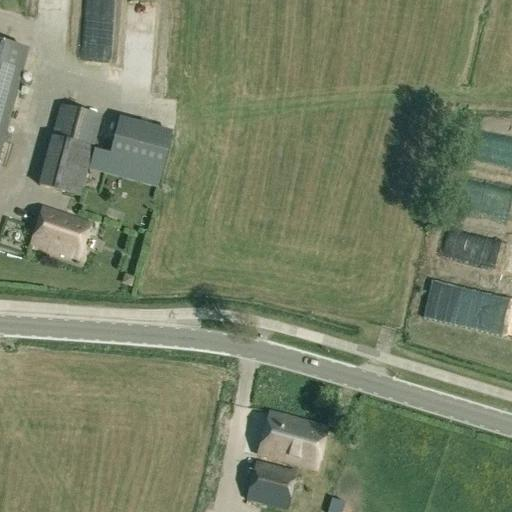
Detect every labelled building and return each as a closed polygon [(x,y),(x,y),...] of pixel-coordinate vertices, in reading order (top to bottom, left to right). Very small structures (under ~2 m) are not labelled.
[(137,0),(136,37),(162,39),(164,0),(137,0)] [(113,32),(113,16),(92,15),(91,31),(113,32)] [(0,148),(26,52),(0,44),(0,148)] [(37,186),(79,197),(101,116),(59,105),(37,186)] [(89,169),(99,171),(151,185),(157,187),(170,135),(165,133),(118,121),(109,155),(94,151),(89,169)] [(89,224),(41,210),(31,246),(78,259),(89,224)] [(511,290),(454,279),(449,302),(511,314),(511,290)] [(268,413),(258,456),(315,471),(326,428),(268,413)] [(287,511),(297,472),(255,461),(245,501),(287,511)] [(303,488),(302,505),(316,505),(317,489),(303,488)]
